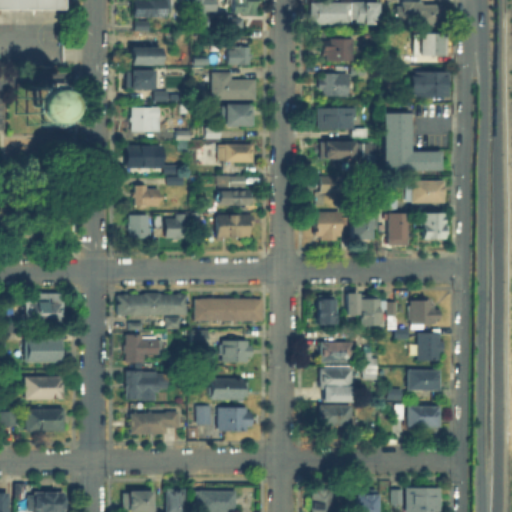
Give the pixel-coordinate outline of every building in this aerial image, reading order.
[(0,0),(62,0),(62,10),(0,10),(0,0)] [(170,0),(170,16),(134,16),(134,0),(170,0)] [(189,0),(211,0),(211,9),(202,9),(202,26),(189,26),(189,0)] [(228,11),(228,0),(253,0),(253,13),(241,13),(241,11),(228,11)] [(402,0),(413,0),(413,3),(443,4),(443,25),(402,25),(402,0)] [(378,3),(377,25),(310,24),(310,3),(378,3)] [(236,16),(236,27),(216,27),(216,16),(236,16)] [(136,22),(148,23),(147,30),(136,30),(136,22)] [(413,35),(446,35),(446,55),(413,55),(413,35)] [(322,41),(352,42),(352,61),(322,61),(322,41)] [(158,48),(157,64),(132,63),(133,47),(158,48)] [(227,50),(250,49),(250,64),(227,64),(227,50)] [(152,73),(152,90),(125,90),(124,73),(152,73)] [(447,73),(447,96),(413,96),(413,73),(447,73)] [(322,74),(349,74),(348,97),(322,96),(322,74)] [(211,77),(254,77),(254,100),(211,100),(211,77)] [(49,91),(49,82),(64,82),(64,91),(49,91)] [(20,85),(15,116),(48,122),(53,91),(20,85)] [(167,93),(167,101),(154,101),(154,93),(167,93)] [(253,106),(253,126),(224,126),(224,106),(253,106)] [(315,131),(315,108),(355,109),(355,130),(363,131),(363,137),(350,137),(350,131),(315,131)] [(159,109),(159,132),(131,132),(131,109),(159,109)] [(384,115),(412,115),(411,153),(440,153),(439,171),(384,170),(384,115)] [(177,129),(190,130),(189,140),(177,140),(177,129)] [(218,129),(217,138),(206,138),(206,129),(218,129)] [(359,144),(359,157),(320,157),(320,144),(359,144)] [(219,145),(252,145),(252,162),(219,163),(219,145)] [(159,147),(159,167),(125,167),(125,147),(159,147)] [(160,172),(164,172),(164,183),(180,183),(180,163),(159,163),(160,172)] [(244,179),(244,187),(232,186),(232,178),(244,179)] [(351,178),(351,192),(320,192),(320,178),(351,178)] [(408,182),(443,182),(443,203),(408,203),(408,182)] [(159,188),(159,206),(133,206),(133,188),(159,188)] [(250,193),(250,204),(218,205),(218,193),(250,193)] [(381,201),(396,201),(396,209),(381,209),(381,201)] [(339,213),(338,240),(316,240),(316,212),(339,213)] [(352,241),(353,213),(379,213),(379,241),(352,241)] [(152,229),(152,214),(161,214),(161,229),(152,229)] [(195,216),(195,220),(200,220),(200,236),(166,236),(166,216),(195,216)] [(216,217),(249,216),(250,240),(216,240),(216,217)] [(389,216),(407,216),(407,237),(389,237),(389,216)] [(445,216),(445,228),(440,228),(440,236),(422,236),(422,216),(445,216)] [(128,217),(148,217),(148,238),(128,238),(128,217)] [(341,313),(341,291),(354,291),(354,313),(341,313)] [(374,293),(374,323),(355,323),(355,293),(374,293)] [(181,315),(181,329),(167,329),(167,315),(116,315),(116,295),(186,295),(186,315),(181,315)] [(330,322),(311,322),(311,297),(330,297),(330,322)] [(262,299),(262,322),(195,322),(195,300),(262,299)] [(392,300),(392,313),(382,313),(382,300),(392,300)] [(435,302),(435,325),(409,325),(409,302),(435,302)] [(61,303),(61,325),(24,324),(24,303),(61,303)] [(188,331),(208,332),(208,347),(187,347),(188,331)] [(146,335),(146,338),(162,338),(162,355),(146,355),(145,364),(125,364),(125,335),(146,335)] [(441,335),(441,362),(416,361),(417,335),(441,335)] [(62,340),(62,363),(26,363),(26,340),(62,340)] [(250,343),(250,362),(221,362),(221,343),(250,343)] [(318,363),(318,343),(352,343),(352,363),(318,363)] [(361,380),(361,354),(379,354),(379,380),(361,380)] [(320,391),(320,368),(352,368),(352,391),(320,391)] [(406,370),(439,371),(439,390),(406,390),(406,370)] [(125,373),(166,373),(166,390),(155,390),(155,400),(125,401),(125,373)] [(25,377),(63,377),(63,400),(25,400),(25,377)] [(246,380),(246,400),(212,400),(212,380),(246,380)] [(387,390),(400,390),(400,400),(387,400),(387,390)] [(350,407),(350,427),(319,427),(319,407),(350,407)] [(405,423),(392,422),(392,407),(439,407),(439,428),(405,428),(405,423)] [(197,408),(210,408),(210,425),(197,425),(197,408)] [(63,410),(63,432),(24,432),(24,410),(63,410)] [(249,410),(249,431),(218,431),(218,410),(249,410)] [(14,414),(14,428),(1,428),(1,414),(14,414)] [(129,414),(177,414),(177,430),(164,430),(164,435),(129,435),(129,414)] [(26,511),(26,500),(15,500),(15,485),(28,485),(28,494),(63,494),(62,511),(26,511)] [(400,489),(400,485),(436,485),(436,511),(400,511),(400,489)] [(161,511),(161,487),(182,487),(182,511),(161,511)] [(386,487),(398,487),(398,503),(386,503),(386,487)] [(231,488),(231,511),(190,511),(191,488),(231,488)] [(331,492),(331,511),(310,511),(310,492),(331,492)] [(356,511),(356,492),(375,492),(375,511),(356,511)] [(150,495),(149,510),(123,510),(123,495),(150,495)]
